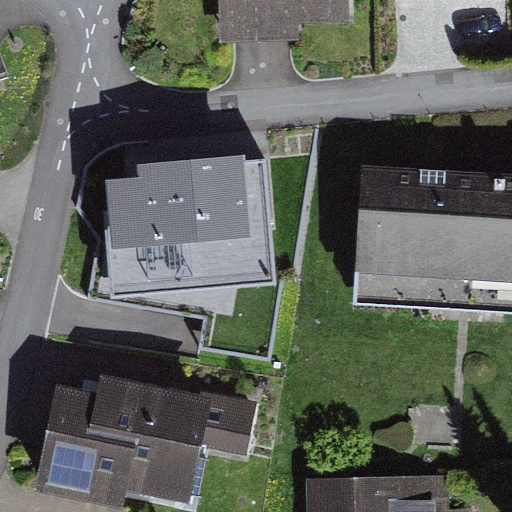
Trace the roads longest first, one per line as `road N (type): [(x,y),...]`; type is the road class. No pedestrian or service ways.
road 1 (residential): [(511,87),(180,125),(105,103),(79,71)]
road 2 (residential): [(0,421),(79,71)]
